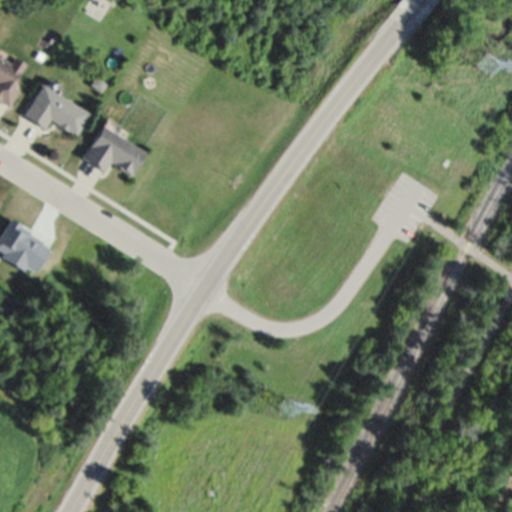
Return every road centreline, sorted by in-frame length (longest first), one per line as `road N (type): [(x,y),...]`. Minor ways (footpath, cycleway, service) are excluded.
road 1 (secondary): [(66,511),(249,218),(406,13)]
road 2 (residential): [(203,287),(0,164)]
